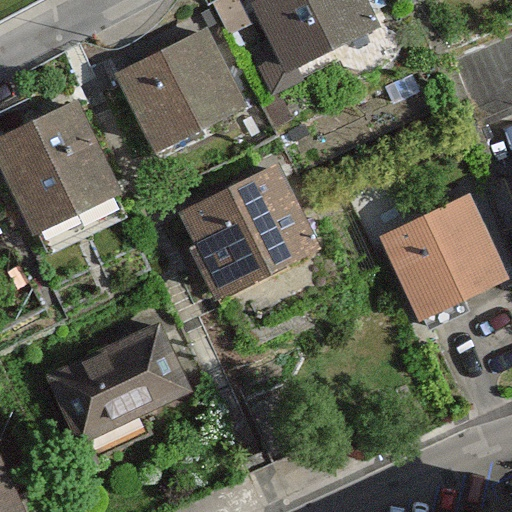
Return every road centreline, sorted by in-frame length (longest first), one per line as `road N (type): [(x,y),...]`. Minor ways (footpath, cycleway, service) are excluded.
road 1 (residential): [(0,68),(130,0)]
road 2 (residential): [(511,455),(389,511)]
